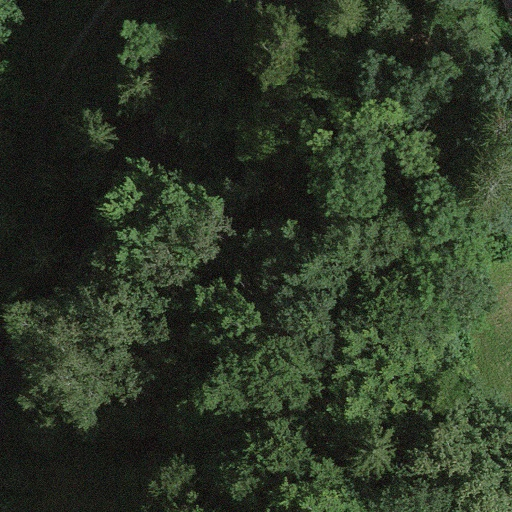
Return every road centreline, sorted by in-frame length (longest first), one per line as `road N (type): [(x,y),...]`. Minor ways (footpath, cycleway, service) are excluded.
road 1 (unclassified): [(244,0),(196,58),(91,266),(0,410)]
road 2 (track): [(0,161),(117,0)]
